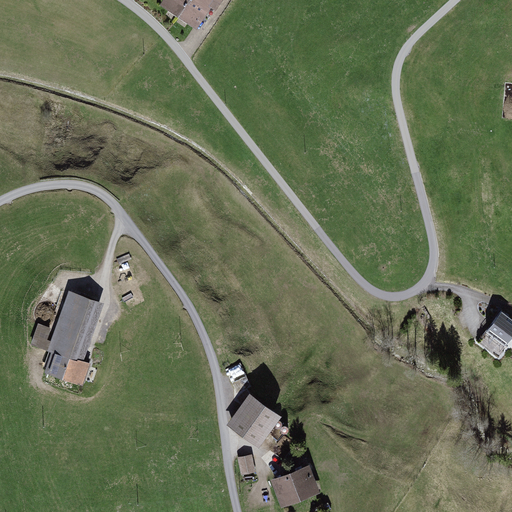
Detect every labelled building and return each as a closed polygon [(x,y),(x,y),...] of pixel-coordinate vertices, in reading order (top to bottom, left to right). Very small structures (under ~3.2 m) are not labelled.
[(167,0),(161,9),(201,37),(226,0),(167,0)] [(131,307),(142,297),(133,288),(123,298),(131,307)] [(83,384),(91,362),(85,360),(105,302),(69,290),(56,329),(39,323),(31,345),(52,352),(45,371),(83,384)] [(511,338),(511,319),(501,311),(487,329),(507,344),(511,338)] [(259,442),(282,410),(251,387),(227,420),(259,442)] [(257,471),(253,453),(239,456),(243,474),(257,471)] [(320,489),(309,461),(271,475),(282,504),(320,489)]
